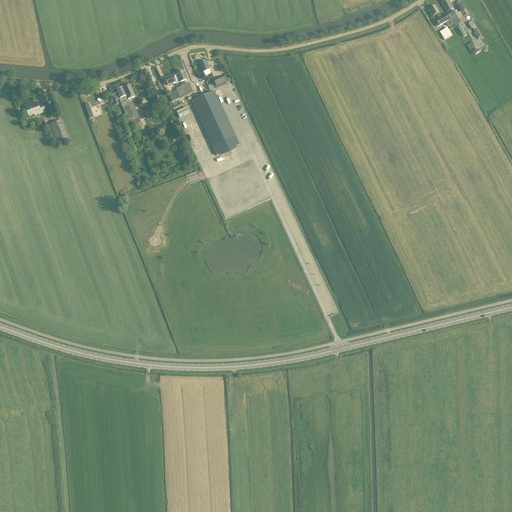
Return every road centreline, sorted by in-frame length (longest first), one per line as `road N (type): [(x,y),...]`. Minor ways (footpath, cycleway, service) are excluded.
road 1 (primary): [(511,307),(297,359),(201,368),(88,355),(0,327)]
road 2 (unclassified): [(0,80),(90,85),(194,47),(304,45),(376,24),(421,0)]
